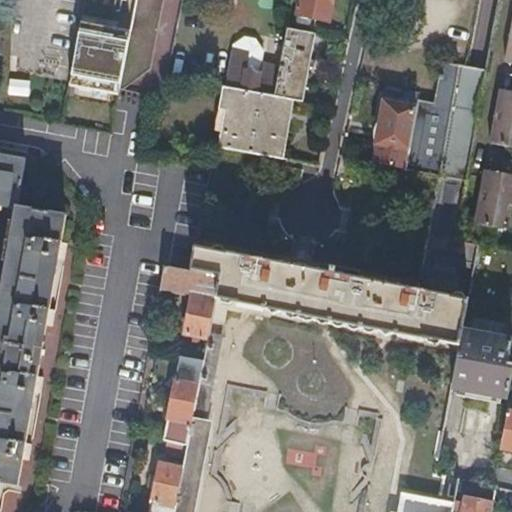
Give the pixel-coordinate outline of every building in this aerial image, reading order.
[(120,87),(121,87),(149,66),(162,0),(136,0),(131,27),(120,87)] [(301,0),(299,13),(318,17),(329,19),(332,0),(301,0)] [(318,17),(299,13),(298,19),(317,23),(318,17)] [(511,17),(504,60),(511,61),(511,89),(499,88),(489,141),(511,145),(511,17)] [(131,27),(81,18),(68,86),(118,95),(120,87),(131,27)] [(315,31),(288,26),(281,60),(275,93),(292,96),(303,98),(315,31)] [(275,93),(281,60),(271,58),(270,62),(262,61),(261,68),(250,66),(253,52),(248,51),(248,50),(231,46),(226,73),(224,83),(232,85),(275,93)] [(419,101),(407,171),(468,181),(487,70),(443,63),(436,104),(419,101)] [(162,95),(164,86),(157,85),(155,93),(162,95)] [(292,96),(275,93),(232,85),(222,141),(281,154),(282,154),(292,96)] [(401,144),(397,164),(405,165),(416,103),(385,98),(377,139),(401,144)] [(0,201),(17,205),(0,299),(0,506),(0,505),(0,478),(17,482),(22,454),(28,455),(29,443),(30,444),(31,441),(32,440),(25,439),(34,389),(39,389),(42,377),(44,374),(38,373),(47,321),(52,322),(54,311),(55,308),(56,308),(56,307),(50,305),(59,255),(64,256),(65,245),(67,242),(68,242),(68,241),(62,239),(67,212),(18,204),(26,157),(0,152),(0,150),(1,145),(0,144),(0,201)] [(474,221),(492,225),(495,210),(507,202),(511,203),(511,158),(503,157),(500,171),(484,168),(474,221)] [(214,295),(458,345),(463,321),(468,297),(194,242),(189,266),(218,272),(214,295)] [(218,272),(189,266),(163,263),(158,287),(185,292),(188,290),(192,290),(184,329),(206,334),(214,295),(218,272)] [(458,345),(451,386),(506,397),(511,366),(511,362),(507,361),(511,333),(511,330),(463,321),(458,345)] [(221,337),(206,334),(202,357),(185,442),(183,455),(181,465),(171,511),(187,511),(204,423),(203,423),(221,337)] [(202,357),(179,353),(163,437),(165,437),(185,442),(202,357)] [(511,408),(510,409),(502,447),(511,448),(511,408)] [(185,442),(165,437),(162,450),(183,455),(185,442)] [(157,460),(147,511),(171,511),(181,465),(157,460)] [(450,511),(452,505),(452,503),(403,494),(399,511),(450,511)] [(452,505),(450,511),(490,511),(491,507),(479,505),(481,498),(462,494),(460,507),(452,505)] [(479,505),(491,507),(492,500),(481,498),(479,505)]
